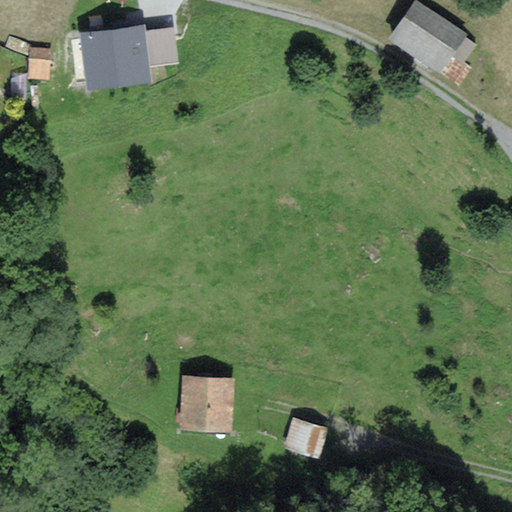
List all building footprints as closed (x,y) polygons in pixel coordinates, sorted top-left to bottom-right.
[(465,33),(416,0),(391,38),(440,71),(465,33)] [(145,25),(81,33),(88,89),(152,81),(150,65),(145,31),(145,25)] [(174,27),(145,31),(150,65),(178,62),(174,27)] [(51,48),(31,47),(29,78),(50,79),(51,48)] [(233,379),(181,377),(180,426),(232,427),(233,379)] [(328,429),(293,417),(284,446),(318,457),(328,429)]
